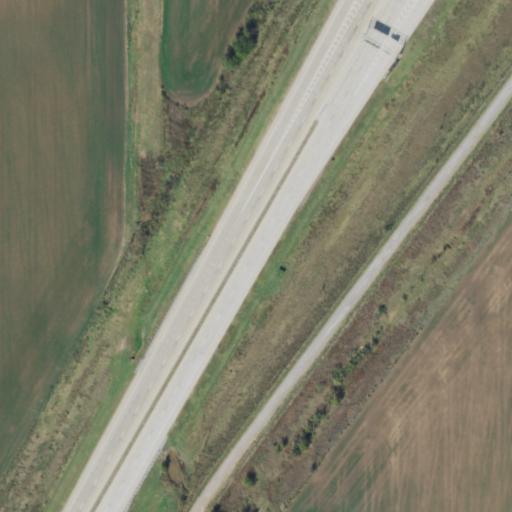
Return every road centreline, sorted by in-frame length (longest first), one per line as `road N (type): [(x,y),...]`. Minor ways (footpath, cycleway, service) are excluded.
road 1 (residential): [(188,511),(511,90)]
road 2 (motorway): [(104,511),(348,87)]
road 3 (motorway): [(248,208),(74,511)]
road 4 (motorway): [(369,0),(248,208)]
road 5 (motorway): [(348,0),(248,208)]
